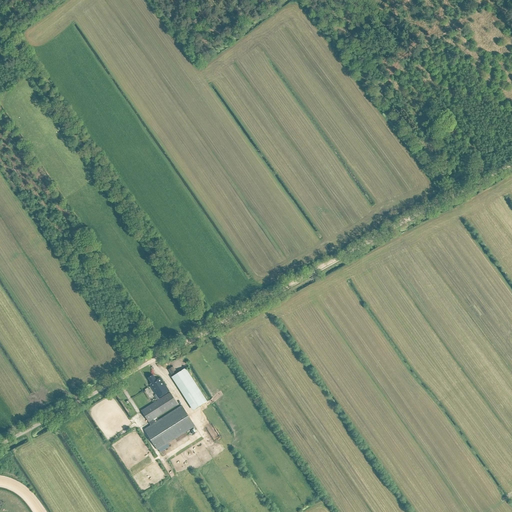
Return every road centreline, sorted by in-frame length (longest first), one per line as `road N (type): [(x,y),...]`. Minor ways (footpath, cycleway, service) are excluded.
road 1 (track): [(188,342),(511,164)]
road 2 (track): [(0,29),(205,332)]
road 3 (unclassified): [(0,442),(188,342)]
